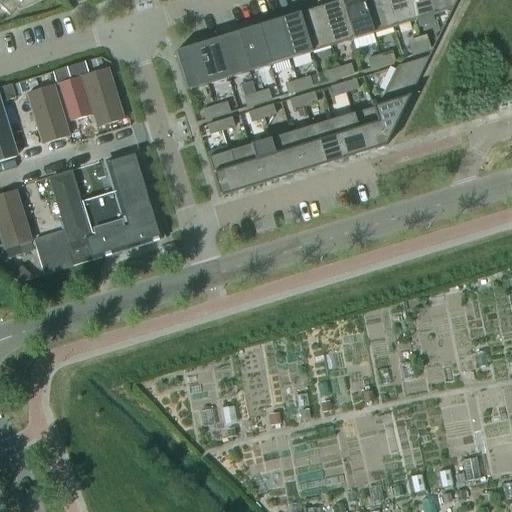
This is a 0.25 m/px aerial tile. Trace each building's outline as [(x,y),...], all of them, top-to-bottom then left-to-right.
[(48,0),(0,0),(0,10),(8,18),(15,10),(18,13),(48,0)] [(372,36),(360,0),(349,0),(339,3),(351,42),(372,36)] [(393,29),(383,0),(360,0),(372,36),(393,29)] [(413,23),(405,0),(383,0),(393,29),(413,23)] [(434,17),(428,0),(405,0),(413,23),(434,17)] [(451,12),(456,0),(428,0),(434,17),(451,12)] [(351,42),(339,3),(319,10),(331,48),(351,42)] [(331,48),(319,10),(298,16),(310,55),(331,48)] [(310,55),(298,16),(277,22),(289,61),(310,55)] [(289,61),(277,22),(257,29),(269,68),(289,61)] [(269,68),(257,29),(236,35),(248,74),(269,68)] [(248,74),(236,35),(215,41),(227,80),(248,74)] [(430,52),(426,39),(416,42),(420,55),(430,52)] [(227,80),(215,41),(195,48),(207,87),(227,80)] [(420,55),(416,42),(407,45),(411,58),(420,55)] [(207,87),(195,48),(173,54),(185,93),(207,87)] [(393,63),(390,54),(378,57),(381,67),(393,63)] [(381,67),(378,57),(367,61),(370,70),(381,67)] [(384,148),(428,58),(427,57),(426,59),(396,68),(396,69),(377,108),(372,110),(384,149),(384,148)] [(352,76),(349,66),(337,70),(340,79),(352,76)] [(69,83),(65,70),(51,74),(56,87),(69,83)] [(124,121),(108,70),(80,79),(95,130),(124,121)] [(340,79),(337,70),(326,73),(328,83),(340,79)] [(311,89),(308,79),(296,83),(299,92),(311,89)] [(357,91),(354,82),(342,85),(345,95),(357,91)] [(299,92),(296,83),(284,86),(287,96),(299,92)] [(345,95),(342,85),(330,89),(333,98),(345,95)] [(69,137),(53,86),(25,95),(40,145),(69,137)] [(14,100),(10,87),(0,89),(0,100),(1,104),(14,100)] [(270,101),(267,92),(255,95),(258,105),(270,101)] [(315,104),(313,94),(301,98),(304,108),(315,104)] [(258,105),(255,95),(243,99),(246,109),(258,105)] [(304,108),(301,98),(289,102),(292,111),(304,108)] [(228,114),(225,104),(213,108),(216,118),(228,114)] [(0,158),(15,154),(0,107),(0,158)] [(274,117),(271,107),(259,111),(262,120),(274,117)] [(216,118),(213,108),(202,112),(204,121),(216,118)] [(384,149),(372,110),(351,116),(363,155),(384,149)] [(262,120),(259,111),(248,114),(251,124),(262,120)] [(363,155),(351,116),(331,123),(343,161),(363,155)] [(233,129),(230,120),(218,123),(221,133),(233,129)] [(221,133),(218,123),(206,127),(209,137),(221,133)] [(343,161),(331,123),(310,129),(322,168),(343,161)] [(322,168),(310,129),(289,135),(301,174),(322,168)] [(301,174),(289,135),(269,142),(281,180),(301,174)] [(281,180),(269,142),(248,148),(260,187),(281,180)] [(260,187),(248,148),(228,154),(240,193),(260,187)] [(136,153),(107,163),(125,226),(132,224),(133,225),(157,218),(136,153)] [(240,193),(228,154),(206,161),(218,200),(240,193)] [(87,225),(71,174),(43,183),(58,234),(87,225)] [(31,243),(15,192),(0,196),(0,245),(2,252),(31,243)] [(71,268),(139,248),(164,240),(157,218),(133,225),(132,224),(125,226),(83,239),(86,249),(67,255),(70,262),(71,268)] [(70,262),(64,245),(61,233),(58,234),(32,242),(42,278),(71,268),(70,262)] [(33,281),(20,268),(10,279),(17,285),(33,281)]
